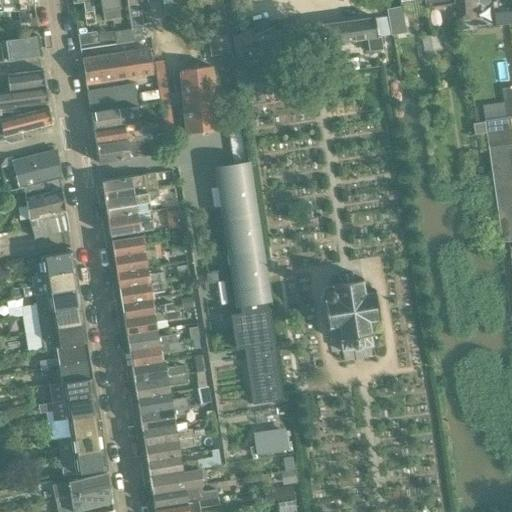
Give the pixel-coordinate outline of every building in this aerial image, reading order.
[(16,0),(0,0),(2,8),(12,7),(13,12),(18,12),(16,0)] [(31,0),(16,0),(18,12),(20,23),(29,22),(26,5),(32,5),(31,0)] [(94,23),(90,0),(71,0),(72,3),(82,2),(85,24),(94,23)] [(100,0),(103,21),(111,20),(107,0),(90,0),(92,0),(100,0)] [(116,0),(107,0),(111,20),(119,19),(116,0)] [(125,0),(132,42),(144,40),(144,38),(152,37),(150,26),(143,28),(140,11),(136,11),(134,0),(125,0)] [(206,37),(209,57),(229,54),(221,0),(161,0),(163,15),(172,14),(170,0),(196,0),(196,1),(199,0),(200,5),(208,4),(209,11),(212,10),(215,35),(206,37)] [(422,0),(424,9),(453,5),(452,0),(422,0)] [(456,0),(458,19),(470,19),(468,0),(456,0)] [(386,10),(390,34),(403,32),(399,8),(386,10)] [(511,22),(511,10),(497,12),(499,24),(511,22)] [(319,24),(322,44),(365,38),(367,51),(381,49),(378,36),(375,36),(372,16),(319,24)] [(113,31),(96,34),(97,43),(115,41),(113,31)] [(95,32),(77,35),(79,46),(97,43),(96,34),(95,32)] [(429,37),(432,56),(441,55),(438,35),(429,37)] [(0,41),(3,62),(40,56),(37,36),(0,41)] [(420,39),(423,58),(432,56),(429,37),(420,39)] [(151,74),(147,48),(81,59),(85,84),(151,74)] [(178,70),(185,133),(218,130),(210,67),(178,70)] [(8,91),(10,91),(45,87),(42,71),(6,75),(8,91)] [(86,91),(90,113),(136,106),(133,84),(86,91)] [(0,115),(0,116),(0,112),(0,108),(10,108),(47,103),(45,87),(10,91),(8,91),(0,92),(0,115)] [(511,117),(511,87),(501,89),(503,103),(505,119),(507,118),(511,117)] [(505,119),(503,103),(481,105),(483,122),(505,119)] [(90,113),(92,129),(138,122),(139,122),(136,106),(90,113)] [(48,108),(0,119),(0,142),(5,141),(9,144),(22,141),(20,132),(50,124),(48,108)] [(483,122),(484,134),(509,131),(508,129),(507,120),(507,118),(505,119),(483,122)] [(92,129),(95,144),(142,137),(140,130),(135,130),(135,127),(139,126),(138,122),(92,129)] [(484,134),(483,122),(472,124),(473,136),(484,134)] [(484,134),(486,147),(511,143),(510,142),(509,132),(509,131),(484,134)] [(142,137),(95,144),(98,162),(141,156),(151,154),(150,146),(148,136),(142,137)] [(486,147),(488,159),(511,155),(511,152),(511,144),(511,143),(486,147)] [(18,189),(23,187),(59,178),(55,150),(11,161),(18,189)] [(511,155),(488,159),(490,170),(511,167),(511,155)] [(217,166),(215,166),(233,279),(226,280),(224,280),(231,326),(234,348),(243,347),(252,404),(283,400),(269,308),(268,300),(246,162),(245,162),(245,164),(217,168),(217,166)] [(511,167),(490,170),(491,182),(511,179),(511,167)] [(100,181),(103,199),(157,190),(154,173),(143,174),(100,181)] [(23,187),(28,220),(64,210),(61,190),(60,190),(59,178),(23,187)] [(511,179),(491,182),(493,194),(511,191),(511,179)] [(103,199),(106,217),(151,210),(149,202),(158,197),(157,190),(103,199)] [(511,191),(493,194),(495,206),(511,203),(511,191)] [(511,203),(495,206),(497,218),(511,215),(511,203)] [(64,210),(28,220),(34,238),(67,229),(64,210)] [(151,210),(106,217),(109,235),(152,228),(151,219),(152,219),(151,210)] [(511,215),(497,218),(498,230),(511,227),(511,215)] [(511,227),(498,230),(500,242),(511,240),(511,227)] [(110,240),(113,256),(158,249),(157,241),(142,243),(141,235),(110,240)] [(113,256),(115,272),(146,267),(145,259),(155,257),(155,254),(159,253),(158,249),(113,256)] [(40,256),(43,275),(74,270),(71,251),(40,256)] [(115,272),(118,287),(159,280),(158,273),(147,275),(146,267),(115,272)] [(10,299),(22,297),(77,288),(74,270),(43,275),(30,277),(32,286),(22,288),(22,287),(9,290),(10,299)] [(339,275),(340,283),(331,284),(332,291),(330,289),(326,290),(323,293),(324,297),(326,299),(323,299),(327,327),(338,325),(340,341),(342,351),(355,349),(360,348),(372,346),(370,335),(368,321),(378,319),(374,291),(363,293),(361,280),(352,281),(351,273),(339,275)] [(118,287),(120,303),(151,298),(150,290),(160,289),(159,280),(118,287)] [(35,303),(36,313),(80,306),(77,288),(22,297),(23,306),(32,305),(33,303),(35,303)] [(120,303),(123,319),(173,310),(172,302),(152,306),(151,298),(120,303)] [(36,313),(39,331),(82,324),(80,306),(36,313)] [(123,319),(125,334),(156,329),(155,321),(178,318),(177,310),(173,310),(123,319)] [(42,349),(55,347),(85,342),(82,324),(39,331),(42,349)] [(125,334),(128,350),(176,343),(175,335),(168,336),(168,335),(157,337),(156,329),(125,334)] [(39,362),(40,368),(88,360),(85,342),(55,347),(57,359),(39,362)] [(128,350),(130,366),(161,361),(160,354),(170,352),(170,351),(180,350),(179,342),(176,343),(128,350)] [(59,373),(61,383),(91,378),(88,360),(40,368),(41,376),(59,373)] [(130,366),(133,382),(184,373),(183,365),(165,368),(164,360),(161,361),(130,366)] [(133,382),(135,398),(169,392),(168,385),(186,382),(185,373),(184,373),(133,382)] [(45,385),(48,404),(94,396),(91,378),(61,383),(45,385)] [(135,398),(137,413),(186,406),(185,397),(181,398),(170,400),(169,392),(135,398)] [(53,421),(66,419),(97,414),(94,396),(48,404),(38,405),(39,413),(52,411),(53,421)] [(137,413),(140,429),(174,424),(173,417),(184,415),(183,411),(187,410),(186,406),(137,413)] [(50,441),(57,439),(99,432),(97,414),(66,419),(68,428),(49,431),(50,441)] [(140,429),(142,445),(191,437),(203,435),(201,429),(191,431),(191,429),(175,432),(174,424),(140,429)] [(59,457),(72,455),(102,450),(99,432),(57,439),(59,457)] [(287,450),(284,432),(254,436),(257,454),(287,450)] [(142,445),(145,461),(179,456),(178,448),(193,446),(191,437),(142,445)] [(102,450),(72,455),(74,465),(61,467),(62,476),(75,473),(105,468),(102,450)] [(145,461),(148,477),(197,469),(196,461),(180,464),(179,456),(145,461)] [(148,477),(150,493),(200,485),(197,469),(148,477)] [(52,485),(55,499),(108,486),(106,472),(52,485)] [(150,493),(152,507),(217,497),(215,489),(201,492),(200,485),(150,493)] [(108,486),(55,499),(57,511),(76,511),(88,508),(88,511),(104,511),(112,510),(111,502),(108,486)] [(152,507),(153,511),(199,511),(198,508),(218,505),(217,497),(152,507)]
